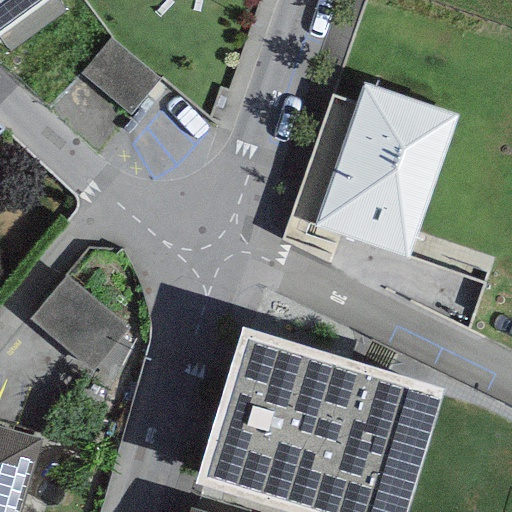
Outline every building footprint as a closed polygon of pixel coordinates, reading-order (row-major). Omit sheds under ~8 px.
[(0,0),(0,14),(10,7),(4,0),(0,0)] [(82,73),(129,112),(158,76),(113,38),(82,73)] [(82,73),(52,109),(99,148),(129,112),(82,73)] [(329,264),(339,231),(406,254),(458,112),(364,78),(355,99),(332,91),(281,238),(329,264)] [(129,325),(66,274),(30,319),(92,370),(129,325)] [(404,511),(445,381),(242,319),(194,476),(313,511),(404,511)] [(0,511),(18,511),(42,430),(0,418),(0,511)]
